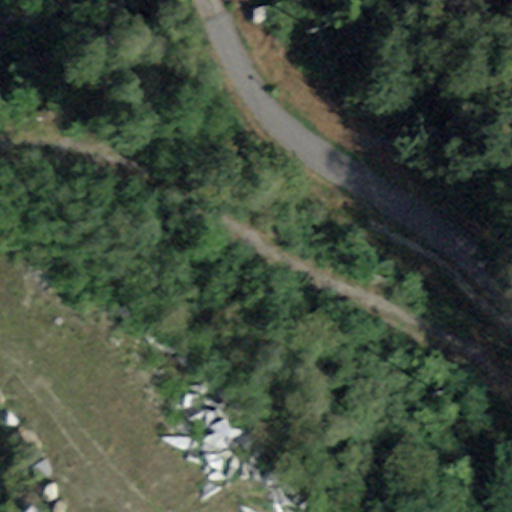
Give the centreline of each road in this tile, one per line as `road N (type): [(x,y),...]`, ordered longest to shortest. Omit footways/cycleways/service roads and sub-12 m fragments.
road 1 (unclassified): [(214,0),(259,88),(300,136),(434,229),(511,306)]
road 2 (track): [(0,358),(144,511)]
